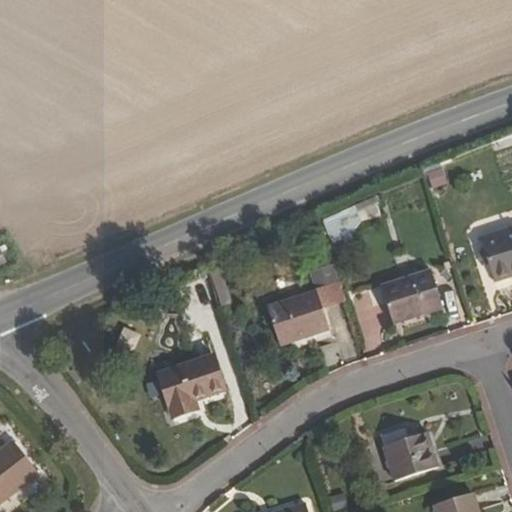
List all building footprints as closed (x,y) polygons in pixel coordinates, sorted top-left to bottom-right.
[(431,192),(446,187),(440,168),(425,173),(431,192)] [(375,202),(356,208),(361,225),(380,219),(375,202)] [(352,210),(323,225),(332,244),(362,230),(352,210)] [(511,235),(483,245),(497,289),(511,284),(511,235)] [(436,272),(446,319),(462,315),(451,268),(436,272)] [(444,317),(432,279),(382,295),(394,333),(444,317)] [(329,338),(317,299),(268,315),(280,353),(329,338)] [(229,390),(219,357),(166,374),(178,419),(203,412),(199,400),(229,390)] [(447,473),(435,440),(394,453),(404,487),(447,473)] [(0,509),(38,480),(14,448),(0,458),(0,509)]
